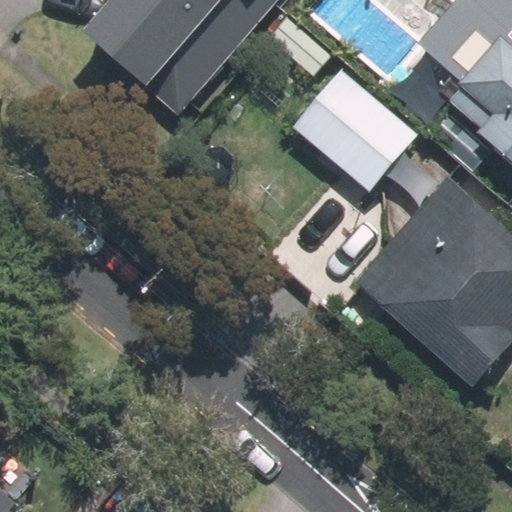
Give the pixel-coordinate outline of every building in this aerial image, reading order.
[(180,122),(282,0),(117,0),(74,51),(137,103),(145,94),(180,122)] [(307,0),(293,17),(392,101),(437,50),(381,2),(382,0),(307,0)] [(511,12),(511,14),(500,4),(438,74),(450,84),(427,111),(511,184),(511,12)] [(336,75),(286,135),(364,200),(414,140),(336,75)] [(511,364),(511,241),(451,189),(356,298),(478,403),(511,364)] [(0,396),(0,466),(35,428),(0,396)]
